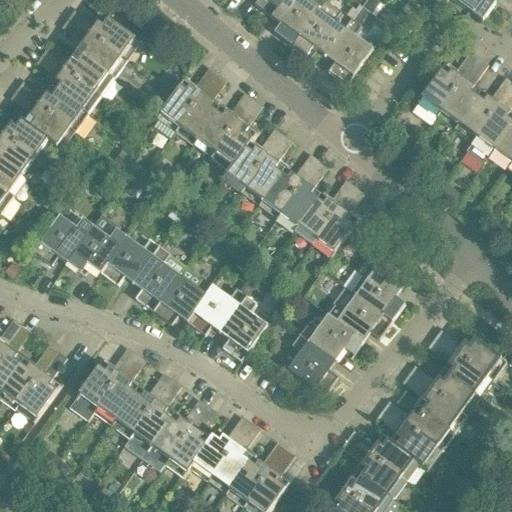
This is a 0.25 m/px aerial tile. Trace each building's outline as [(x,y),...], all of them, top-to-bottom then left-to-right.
[(272,21),(287,0),(260,0),(255,8),(272,21)] [(294,50),(321,13),(327,5),(320,0),(287,0),(272,21),(283,28),(276,37),(294,50)] [(376,19),(384,7),(373,0),(370,0),(363,9),(353,24),(327,60),(336,67),(329,75),(348,89),(375,53),(358,41),(364,32),(360,29),(370,15),(376,19)] [(488,0),(435,0),(435,3),(444,8),(449,0),(484,24),(496,6),(488,0)] [(346,18),(344,17),(327,5),(321,13),(294,50),(312,64),(319,55),(327,60),(353,24),(363,9),(360,7),(356,12),(353,10),(346,18)] [(70,21),(129,64),(142,46),(106,19),(99,29),(76,13),(70,21)] [(142,31),(148,23),(140,17),(134,26),(142,31)] [(116,82),(129,64),(70,21),(63,31),(85,47),(79,55),(116,82)] [(116,82),(79,55),(73,65),(50,48),(44,56),(104,99),(116,82)] [(420,108),(414,116),(431,128),(437,120),(480,61),(470,54),(455,76),(447,71),(420,108)] [(90,117),(104,99),(44,56),(37,66),(60,83),(54,91),(90,117)] [(480,61),(437,120),(455,133),(482,96),(473,89),(489,67),(480,61)] [(159,122),(153,131),(171,143),(177,134),(178,135),(220,77),(211,70),(196,92),(186,85),(176,98),(163,116),(159,122)] [(220,77),(178,135),(195,148),(222,111),(214,105),(229,83),(220,77)] [(482,96),(455,133),(473,146),(511,91),(511,84),(506,80),(490,102),(482,96)] [(90,117),(54,91),(47,100),(24,84),(18,92),(77,135),(90,117)] [(169,104),(173,99),(162,91),(158,96),(169,104)] [(511,91),(473,146),(467,154),(485,166),(491,159),(511,128),(511,117),(508,115),(511,110),(511,91)] [(64,154),(77,135),(18,92),(11,102),(34,119),(28,126),(27,127),(55,146),(54,147),(64,154)] [(222,111),(195,148),(213,161),(255,102),(247,96),(232,118),(222,111)] [(255,102),(213,161),(230,173),(231,174),(252,146),(252,147),(259,138),(249,131),(265,109),(255,102)] [(27,127),(28,126),(19,120),(12,129),(0,120),(0,133),(42,164),(54,147),(55,146),(27,127)] [(511,128),(491,159),(508,171),(511,166),(511,128)] [(230,173),(224,183),(243,196),(285,138),(277,131),(261,153),(252,147),(252,146),(231,174),(230,173)] [(0,160),(29,182),(42,164),(0,133),(0,160)] [(285,138),(243,196),(261,209),(288,172),(279,166),(295,144),(285,138)] [(136,153),(127,146),(114,164),(123,170),(136,153)] [(288,172),(261,209),(278,222),(321,163),(312,157),(297,179),(288,172)] [(29,182),(0,160),(0,188),(16,200),(29,182)] [(321,163),(278,222),(296,235),(323,198),(315,192),(330,170),(321,163)] [(143,170),(133,164),(128,172),(138,179),(143,170)] [(438,190),(442,184),(433,179),(429,185),(438,190)] [(323,198),(296,235),(314,248),(357,189),(348,183),(332,204),(323,198)] [(0,214),(3,217),(16,200),(0,188),(0,214)] [(357,189),(314,248),(333,261),(345,245),(354,233),(360,225),(350,218),(366,196),(357,189)] [(149,193),(144,200),(152,205),(156,198),(149,193)] [(94,270),(102,276),(129,239),(117,231),(120,227),(103,215),(94,228),(95,228),(68,265),(87,279),(94,270)] [(60,259),(68,265),(95,228),(94,228),(85,221),(79,230),(61,218),(35,254),(54,268),(60,259)] [(212,232),(215,227),(205,220),(201,224),(212,232)] [(489,230),(473,220),(470,225),(469,227),(484,236),(489,230)] [(487,240),(491,243),(496,247),(503,238),(494,231),(487,240)] [(135,286),(162,250),(151,243),(145,251),(129,239),(102,276),(121,289),(127,281),(135,286)] [(155,314),(182,277),(188,269),(162,250),(135,286),(144,293),(138,302),(155,314)] [(354,293),(395,323),(408,306),(399,299),(406,290),(369,264),(361,275),(365,278),(354,293)] [(12,266),(5,276),(14,283),(21,273),(12,266)] [(286,283),(292,276),(281,268),(275,275),(286,283)] [(189,325),(215,288),(188,269),(182,277),(155,314),(174,328),(181,319),(189,325)] [(222,336),(249,299),(238,292),(232,301),(215,288),(189,325),(208,339),(214,330),(222,336)] [(337,307),(330,318),(366,344),(372,336),(376,338),(381,342),(395,323),(354,293),(350,290),(337,307)] [(225,351),(244,364),(268,331),(270,328),(253,316),(259,307),(249,299),(222,336),(231,342),(225,351)] [(353,363),(366,344),(330,318),(318,334),(309,328),(302,337),(339,364),(344,356),(353,363)] [(285,328),(275,321),(270,328),(268,331),(274,335),(281,334),(285,328)] [(0,361),(24,328),(16,322),(0,343),(0,361)] [(17,357),(33,335),(24,328),(0,361),(0,398),(25,363),(17,357)] [(437,340),(495,383),(508,365),(471,339),(464,348),(443,332),(437,340)] [(332,374),(339,364),(302,337),(294,349),(303,355),(290,372),(327,399),(340,380),(332,374)] [(481,402),(495,383),(437,340),(429,350),(451,366),(445,375),(481,402)] [(0,400),(17,413),(60,354),(51,348),(35,370),(25,363),(0,398),(0,400)] [(96,416),(139,357),(130,350),(114,372),(105,365),(78,402),(77,401),(70,411),(88,424),(95,415),(96,416)] [(60,354),(17,413),(36,427),(62,390),(53,383),(69,361),(60,354)] [(132,385),(148,363),(139,357),(96,416),(114,428),(141,391),(132,385)] [(481,402),(445,375),(439,383),(417,368),(411,376),(469,419),(481,402)] [(131,441),(174,382),(166,376),(150,398),(141,391),(114,428),(131,441)] [(456,437),(469,419),(411,376),(404,386),(426,402),(420,410),(456,437)] [(131,441),(125,449),(143,462),(177,416),(169,411),(184,389),(174,382),(131,441)] [(177,416),(143,462),(161,475),(170,462),(210,408),(201,402),(186,423),(177,416)] [(456,437),(420,410),(413,419),(391,403),(385,412),(443,455),(456,437)] [(210,408),(170,462),(190,477),(193,473),(191,472),(212,443),(211,443),(203,437),(219,415),(210,408)] [(428,475),(443,455),(385,412),(378,421),(400,437),(394,446),(393,446),(421,467),(420,468),(428,475)] [(209,485),(253,425),(244,419),(229,441),(218,433),(211,443),(212,443),(191,472),(193,473),(209,485)] [(226,498),(254,459),(246,453),(262,431),(253,425),(209,485),(226,498)] [(393,446),(394,446),(385,439),(378,448),(356,433),(350,441),(409,484),(420,468),(421,467),(393,446)] [(395,502),(409,484),(350,441),(343,451),(365,466),(358,475),(395,502)] [(244,511),(288,450),(280,444),(264,466),(254,459),(226,498),(244,511)] [(245,511),(273,511),(291,487),(281,479),(297,457),(288,450),(244,511),(245,511)] [(0,457),(0,462),(5,465),(10,459),(3,454),(0,457)] [(50,454),(43,464),(54,472),(61,463),(62,462),(50,454)] [(71,470),(61,463),(54,472),(64,480),(71,470)] [(352,484),(330,468),(324,477),(372,511),(397,511),(401,508),(395,503),(395,502),(358,475),(352,484)] [(372,511),(324,477),(317,487),(338,502),(331,511),(372,511)]
